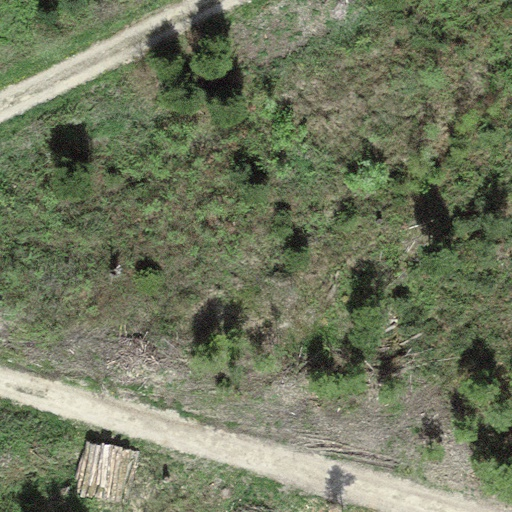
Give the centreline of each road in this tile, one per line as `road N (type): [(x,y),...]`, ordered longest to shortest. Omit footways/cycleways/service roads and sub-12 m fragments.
road 1 (track): [(0,360),(194,399),(511,483)]
road 2 (track): [(219,0),(0,121)]
